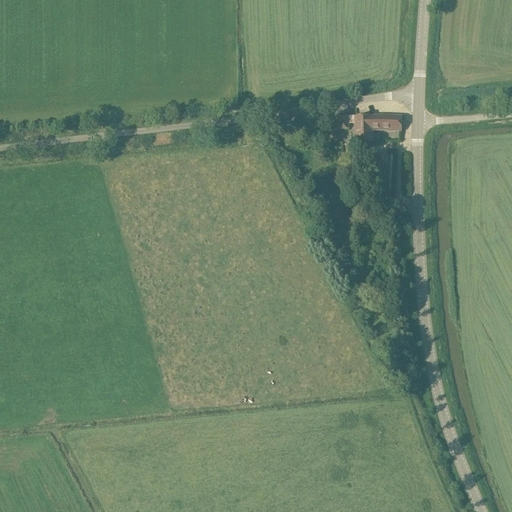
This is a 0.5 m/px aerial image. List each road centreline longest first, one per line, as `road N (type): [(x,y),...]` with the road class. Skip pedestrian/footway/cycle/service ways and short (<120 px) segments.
road 1 (unclassified): [(0,149),(408,106)]
road 2 (tertiary): [(475,511),(449,460),(420,360),(404,219),(406,148)]
